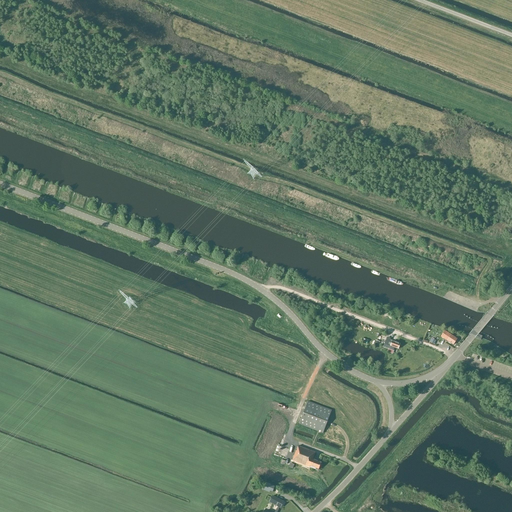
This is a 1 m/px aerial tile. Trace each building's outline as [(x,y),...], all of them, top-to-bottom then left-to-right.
[(453,345),(457,339),(445,331),(441,337),(453,345)] [(393,351),(395,347),(398,349),(400,344),(392,341),(390,340),(391,338),(387,337),(383,347),(393,351)] [(299,424),(323,433),(332,411),(308,402),(299,424)] [(309,466),(319,469),(321,463),(313,460),(315,453),(298,446),(297,451),(296,451),(292,460),(309,466)] [(273,492),(275,486),(265,483),(263,490),(269,492),(270,491),(273,492)] [(263,509),(263,511),(262,511),(276,511),(279,507),(280,508),(284,502),(272,496),(269,502),(278,507),(274,511),(271,511),(265,509),(264,510),(263,509)]
